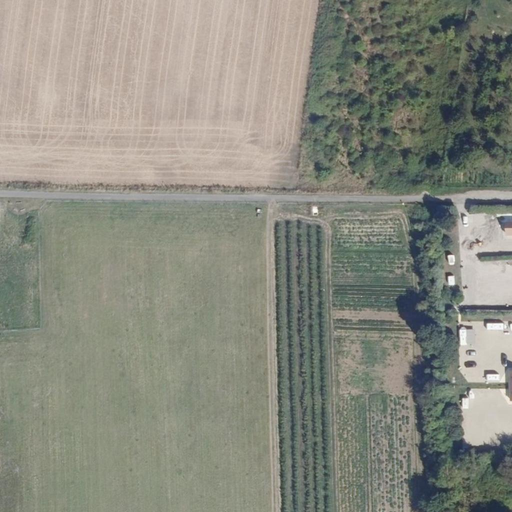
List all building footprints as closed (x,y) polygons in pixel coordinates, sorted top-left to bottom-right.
[(482,216),(482,225),(495,225),(495,215),(482,216)] [(503,232),(511,231),(511,218),(503,219),(503,232)] [(480,324),(481,339),(496,339),(496,324),(480,324)] [(460,357),(476,357),(475,341),(460,341),(460,357)] [(483,365),(483,380),(500,380),(499,372),(497,372),(497,365),(483,365)]
